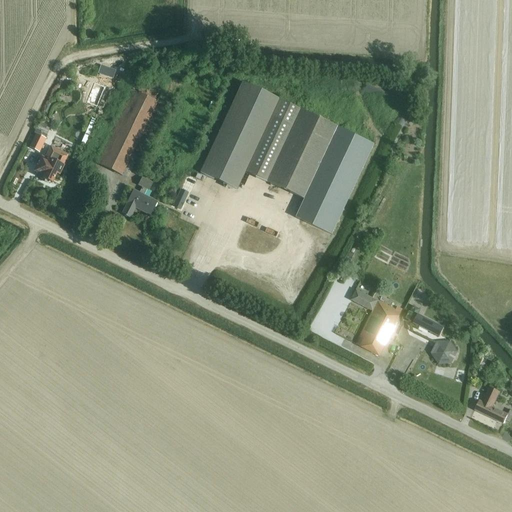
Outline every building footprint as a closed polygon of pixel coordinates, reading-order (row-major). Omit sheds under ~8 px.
[(121,176),(161,94),(165,86),(155,82),(152,89),(136,82),(96,164),(121,176)] [(242,83),(200,173),(236,190),(245,172),(263,181),(297,108),(279,100),(242,83)] [(297,108),(263,181),(304,200),(295,218),(332,235),(374,144),(297,108)] [(41,122),(37,130),(46,134),(50,127),(41,122)] [(36,135),(29,149),(38,153),(45,140),(36,135)] [(38,164),(35,172),(44,177),(42,179),(45,180),(44,182),(48,184),(49,182),(52,184),(56,174),(59,176),(68,156),(51,148),(45,159),(43,159),(40,165),(38,164)] [(150,216),(157,202),(144,196),(147,189),(149,190),(151,186),(142,181),(140,186),(142,187),(139,194),(133,191),(127,204),(122,214),(130,218),(135,208),(150,216)] [(180,210),(188,193),(181,190),(173,206),(180,210)] [(379,356),(402,310),(397,308),(396,311),(356,291),(352,301),(373,311),(356,345),(379,356)] [(444,329),(418,316),(421,309),(413,306),(410,313),(409,312),(406,319),(414,323),(413,324),(440,337),(444,329)] [(452,365),(457,353),(450,342),(437,343),(432,354),(439,365),(452,365)] [(475,410),(503,424),(505,421),(510,424),(511,420),(511,411),(510,410),(508,415),(492,408),(500,392),(490,388),(482,403),(479,401),(475,410)]
